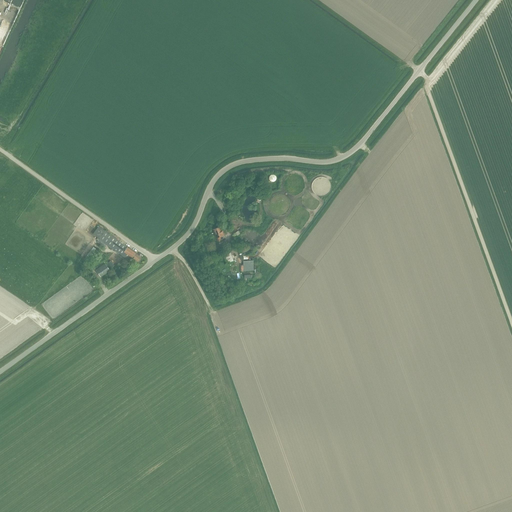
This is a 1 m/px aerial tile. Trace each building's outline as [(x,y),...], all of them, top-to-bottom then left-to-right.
[(220,236),(224,235),(223,233),(224,232),(223,230),(222,230),(221,227),(214,229),(217,238),(218,242),(222,241),(220,236)] [(106,245),(113,250),(127,259),(129,256),(138,262),(141,257),(119,241),(105,231),(97,242),(104,247),(106,245)] [(226,263),(234,261),(230,250),(223,253),(226,263)] [(211,264),(216,262),(223,259),(221,255),(209,260),(211,264)] [(100,277),(110,271),(105,264),(96,270),(100,277)]
